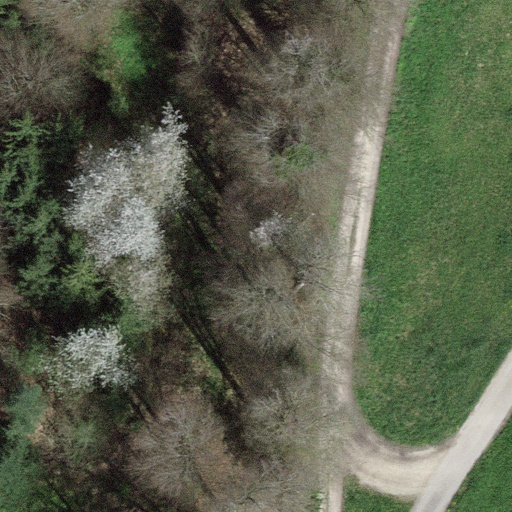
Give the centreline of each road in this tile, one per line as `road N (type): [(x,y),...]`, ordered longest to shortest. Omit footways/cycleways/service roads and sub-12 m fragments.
road 1 (track): [(353,0),(321,388),(327,511)]
road 2 (track): [(321,388),(357,456),(402,476),(468,445)]
road 3 (track): [(426,511),(511,376)]
